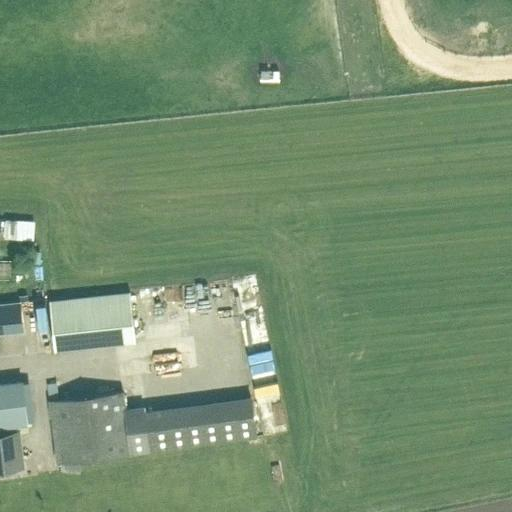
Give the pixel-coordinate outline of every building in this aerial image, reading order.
[(16,238),(17,219),(5,218),(4,237),(16,238)] [(204,298),(215,298),(216,283),(204,283),(204,298)] [(54,347),(134,339),(129,290),(49,298),(54,347)] [(0,326),(19,325),(16,297),(0,298),(0,326)] [(204,319),(206,331),(222,329),(220,316),(204,319)] [(165,369),(193,367),(190,325),(160,327),(161,338),(162,338),(165,369)] [(25,356),(26,330),(5,330),(4,355),(25,356)] [(139,359),(139,375),(160,376),(160,360),(139,359)] [(0,385),(0,468),(24,466),(19,428),(17,428),(16,425),(27,424),(23,383),(0,385)] [(251,396),(145,410),(144,403),(124,406),(122,390),(49,399),(57,461),(129,452),(256,436),(251,396)]
